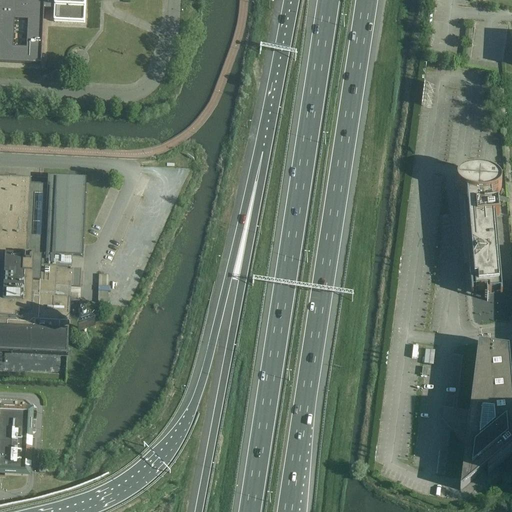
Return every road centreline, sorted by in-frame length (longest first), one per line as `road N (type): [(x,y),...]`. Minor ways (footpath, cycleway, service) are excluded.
road 1 (motorway): [(328,0),(249,511)]
road 2 (motorway): [(288,511),(365,0)]
road 3 (motorway): [(265,152),(189,413),(132,480),(65,511)]
road 4 (motorway): [(265,152),(198,511)]
road 5 (motorway): [(295,0),(265,152)]
